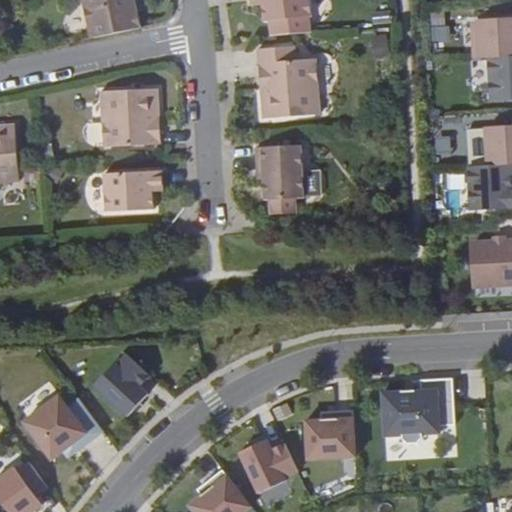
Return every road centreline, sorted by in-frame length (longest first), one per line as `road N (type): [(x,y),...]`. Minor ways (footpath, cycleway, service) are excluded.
road 1 (residential): [(511,347),(327,357),(243,389),(175,435),(110,511)]
road 2 (residential): [(201,36),(0,77)]
road 3 (residential): [(201,36),(213,224)]
